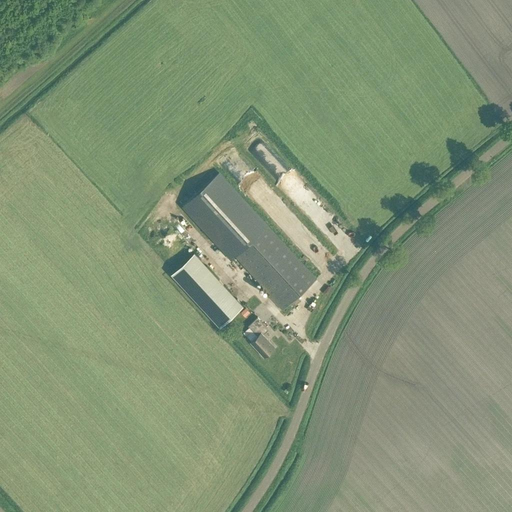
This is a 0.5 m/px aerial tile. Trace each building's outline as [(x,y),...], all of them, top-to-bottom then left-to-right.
[(218,173),(183,204),(233,258),(236,254),(273,294),(270,297),(282,310),(316,279),(267,226),(218,173)] [(275,191),(263,202),(283,223),(294,212),(275,191)] [(243,305),(195,252),(171,274),(220,327),(243,305)] [(244,309),(241,312),(245,316),(250,312),(246,307),(244,309)] [(269,329),(258,316),(248,325),(258,335),(251,342),(264,357),(275,347),(263,334),(269,329)]
